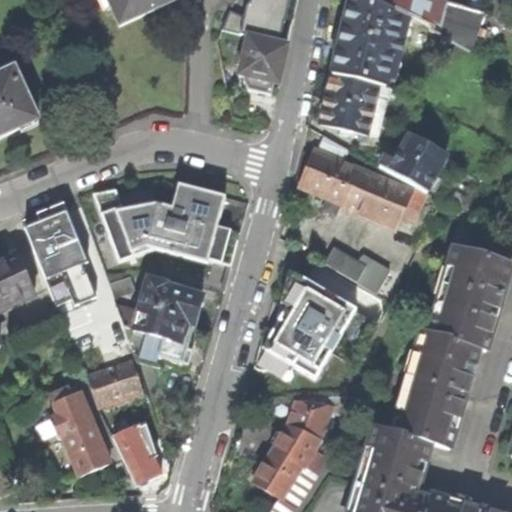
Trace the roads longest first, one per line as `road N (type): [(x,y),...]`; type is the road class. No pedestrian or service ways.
road 1 (residential): [(188,511),(282,166)]
road 2 (residential): [(200,148),(120,150),(0,200)]
road 3 (residential): [(282,166),(317,0)]
road 4 (residential): [(200,148),(201,0)]
